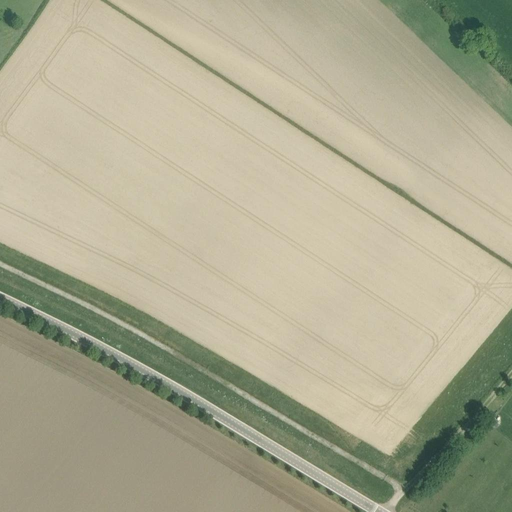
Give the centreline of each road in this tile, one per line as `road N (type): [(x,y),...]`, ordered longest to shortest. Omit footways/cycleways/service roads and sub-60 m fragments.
road 1 (track): [(403,490),(193,363),(0,262)]
road 2 (tertiary): [(378,511),(168,385),(0,298)]
road 3 (track): [(511,374),(385,511)]
